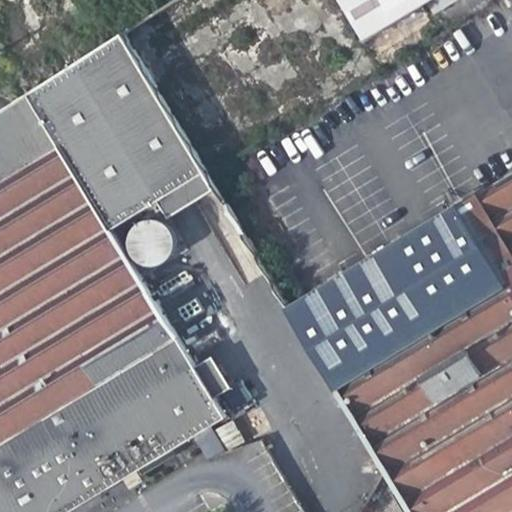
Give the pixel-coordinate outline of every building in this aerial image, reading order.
[(337,0),(362,40),(427,0),(337,0)] [(112,227),(203,171),(119,33),(0,109),(0,511),(65,511),(227,415),(112,227)] [(511,511),(511,169),(479,189),(285,304),(385,466),(412,511),(511,511)] [(145,220),(137,224),(136,225),(132,231),(130,236),(129,241),(130,249),(131,252),(133,255),(136,259),(139,261),(146,264),(149,265),(155,265),(158,264),(165,261),(171,256),(173,253),(175,248),(175,244),(175,238),(173,231),(170,227),(164,222),(159,220),(154,218),(145,220)] [(215,427),(224,449),(242,442),(233,420),(215,427)]
